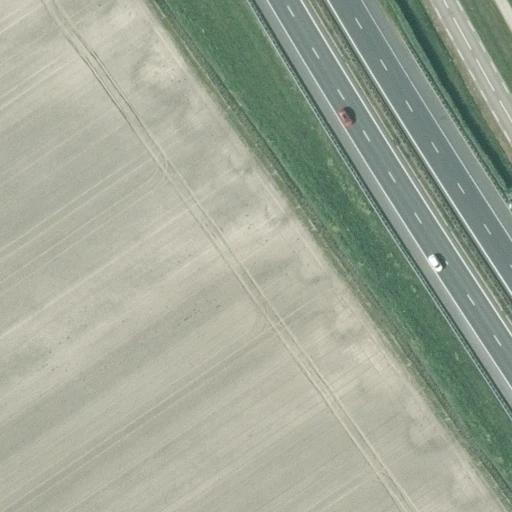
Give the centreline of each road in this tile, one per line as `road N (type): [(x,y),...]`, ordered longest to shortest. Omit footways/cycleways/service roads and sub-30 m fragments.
road 1 (motorway): [(283,0),(511,363)]
road 2 (motorway): [(511,267),(346,0)]
road 3 (tertiary): [(511,121),(445,0)]
